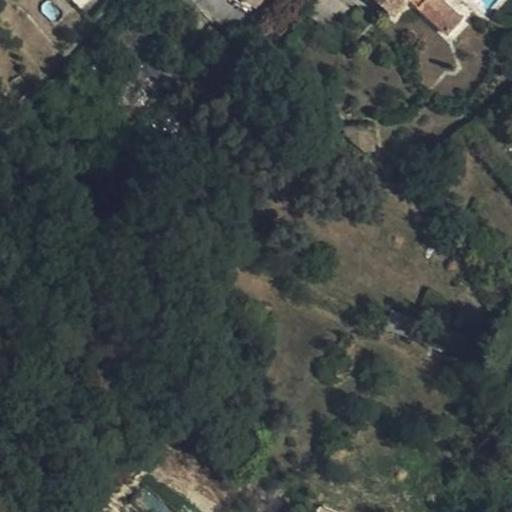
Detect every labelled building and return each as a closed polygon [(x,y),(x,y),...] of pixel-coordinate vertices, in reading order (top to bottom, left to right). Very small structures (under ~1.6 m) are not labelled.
[(349,11),(332,0),(320,0),(312,12),(337,29),(349,11)] [(380,0),(391,9),(397,15),(406,5),(409,0),(413,0),(451,33),(464,18),(445,0),(380,0)] [(376,124),(345,126),(345,135),(366,151),(377,150),(376,124)] [(180,153),(159,133),(149,144),(171,163),(180,153)] [(385,328),(406,336),(442,350),(449,331),(393,309),(385,328)] [(442,350),(475,363),(482,343),(449,331),(442,350)] [(353,358),(336,345),(320,366),(338,379),(353,358)] [(467,369),(454,364),(452,371),(464,375),(467,369)]
